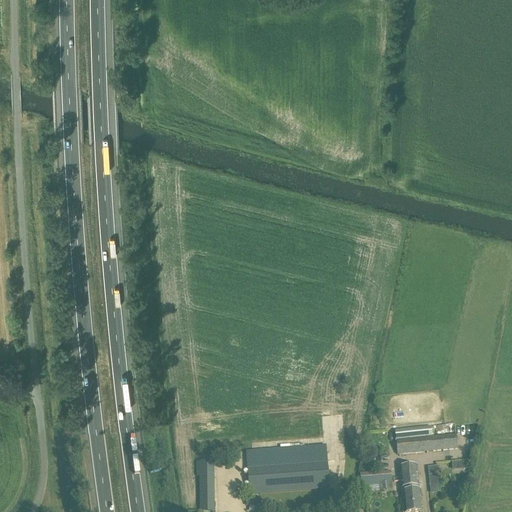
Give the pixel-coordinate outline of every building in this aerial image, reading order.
[(425,428),(426,438),(427,452),(457,450),(455,435),(454,424),(433,426),(434,437),(432,437),(431,427),(425,428)] [(408,430),(395,431),(396,441),(397,455),(411,454),(427,452),(426,438),(425,428),(408,430)] [(326,446),(246,452),(249,495),(329,490),(329,489),(326,446)] [(196,463),(197,480),(197,493),(198,493),(199,493),(199,511),(213,511),(213,494),(214,494),(214,476),(214,463),(211,463),(196,463)] [(409,488),(419,487),(417,466),(405,467),(407,482),(409,481),(409,488)] [(400,489),(409,488),(409,481),(407,482),(405,467),(398,467),(400,489)] [(438,467),(427,468),(429,488),(439,487),(438,467)] [(359,476),(361,493),(392,490),(390,473),(359,476)] [(421,511),(419,491),(409,492),(410,496),(412,495),(413,505),(411,505),(411,511),(421,511)] [(403,511),(411,511),(411,505),(413,505),(412,495),(410,496),(409,492),(402,492),(403,511)]
